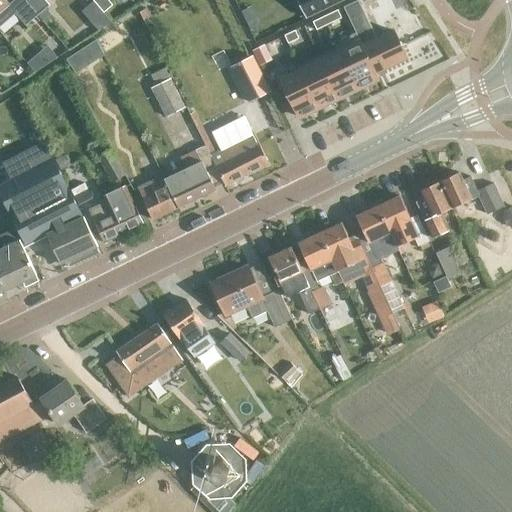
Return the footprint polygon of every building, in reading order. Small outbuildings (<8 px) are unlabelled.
[(23,0),(13,0),(9,4),(5,0),(0,0),(0,26),(15,14),(25,26),(37,15),(23,0)] [(23,0),(37,15),(49,5),(44,0),(23,0)] [(108,0),(99,0),(95,4),(103,13),(112,5),(108,0)] [(339,0),(307,0),(313,13),(339,0)] [(353,2),(342,8),(346,16),(357,11),(353,2)] [(337,10),(325,16),(329,24),(341,18),(337,10)] [(329,24),(325,16),(312,22),(316,30),(329,24)] [(295,30),(284,36),(288,44),(298,39),(295,30)] [(355,33),(377,79),(378,79),(375,72),(406,57),(394,31),(362,47),(356,33),(355,33)] [(358,89),(377,79),(355,33),(335,43),(358,89)] [(336,47),(318,56),(338,98),(358,89),(335,43),(334,43),(336,47)] [(252,56),(231,67),(248,102),(270,92),(252,56)] [(338,98),(318,56),(298,66),(319,108),(338,98)] [(319,108),(298,66),(300,71),(280,80),(298,117),(319,108)] [(186,108),(172,79),(152,89),(167,118),(186,108)] [(254,133),(252,134),(243,116),(211,132),(220,150),(210,155),(224,184),(225,186),(270,165),(254,133)] [(12,178),(0,184),(0,189),(18,227),(24,238),(21,239),(24,245),(46,234),(61,263),(98,245),(83,215),(82,216),(45,140),(3,161),(12,178)] [(210,155),(205,146),(187,155),(192,166),(165,179),(179,208),(216,190),(216,188),(224,184),(210,155)] [(111,150),(99,158),(114,183),(126,176),(111,150)] [(141,177),(133,162),(123,167),(130,182),(141,177)] [(0,166),(0,182),(9,178),(3,165),(0,166)] [(458,173),(439,182),(452,209),(477,197),(485,214),(502,206),(491,183),(476,190),(469,175),(461,179),(458,173)] [(179,208),(165,179),(163,176),(138,188),(154,220),(179,208)] [(452,209),(439,182),(419,191),(422,197),(414,201),(423,222),(431,239),(447,232),(439,215),(452,209)] [(89,190),(75,197),(80,206),(93,199),(89,190)] [(106,201),(122,234),(143,225),(127,191),(115,196),(117,201),(108,205),(106,201)] [(408,217),(398,196),(377,206),(396,246),(412,238),(415,246),(426,241),(414,215),(408,217)] [(89,209),(104,243),(122,234),(106,201),(89,209)] [(377,206),(354,216),(370,250),(380,246),(383,252),(396,246),(377,206)] [(511,207),(503,212),(511,228),(511,227),(511,207)] [(318,233),(330,259),(334,267),(326,271),(333,285),(339,282),(341,285),(358,277),(365,292),(377,286),(364,257),(357,260),(340,223),(318,233)] [(18,227),(0,235),(0,261),(1,263),(0,263),(0,279),(5,290),(38,275),(24,245),(21,239),(24,238),(18,227)] [(330,259),(318,233),(298,242),(310,268),(330,259)] [(280,283),(290,278),(302,303),(313,298),(314,297),(311,291),(289,246),(267,257),(280,283)] [(462,273),(450,248),(437,254),(449,279),(462,273)] [(362,253),(364,257),(377,286),(388,281),(378,260),(374,262),(368,250),(362,253)] [(292,319),(278,290),(262,297),(248,267),(211,284),(226,315),(246,305),(252,318),(267,311),(274,327),(292,319)] [(314,297),(313,298),(318,308),(330,303),(321,286),(311,291),(314,297)] [(186,300),(163,316),(181,341),(182,341),(194,357),(215,343),(203,326),(204,325),(186,300)] [(119,355),(106,364),(128,397),(182,360),(170,342),(157,323),(116,351),(119,355)] [(229,334),(221,342),(241,362),(249,353),(229,334)] [(298,370),(291,363),(279,375),(286,382),(298,370)] [(0,440),(12,435),(8,427),(21,420),(16,412),(26,407),(12,378),(0,384),(0,440)] [(86,432),(106,419),(92,399),(83,406),(66,382),(42,399),(59,423),(77,411),(81,418),(77,420),(86,432)] [(44,460),(32,438),(21,444),(33,466),(44,460)] [(204,474),(205,476),(205,478),(206,479),(208,481),(209,482),(211,483),(212,484),(214,485),(216,485),(218,486),(220,485),(222,485),(224,485),(225,484),(227,483),(229,481),(230,480),(231,478),(232,476),(232,474),(233,472),(233,470),(233,468),(232,466),(231,464),(230,462),(229,461),(227,459),(226,458),(224,457),(222,457),(220,456),(217,456),(215,457),(213,457),(211,458),(210,459),(208,460),(207,462),(205,464),(205,466),(204,468),(204,470),(204,472),(204,474)] [(205,478),(205,476),(191,489),(213,511),(230,511),(237,506),(218,486),(216,485),(214,485),(212,484),(211,483),(209,482),(208,481),(206,479),(205,478)] [(104,495),(97,485),(87,491),(94,501),(104,495)]
